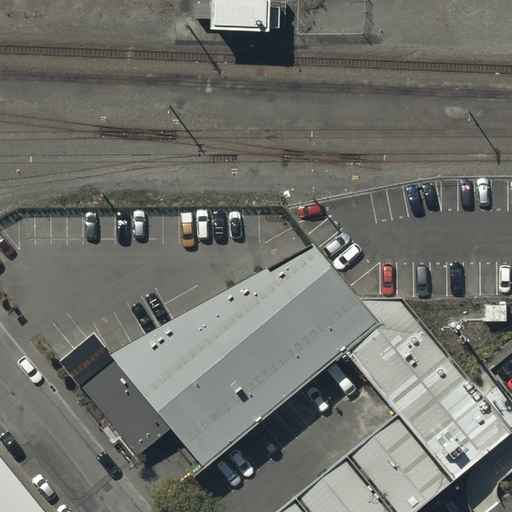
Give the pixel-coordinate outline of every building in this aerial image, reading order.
[(275,8),(216,6),(215,42),(273,45),(275,8)] [(413,511),(511,432),(511,428),(511,427),(486,396),(403,298),(359,299),(313,243),(308,246),(110,355),(114,359),(170,429),(204,468),(346,354),(397,416),(278,511),(413,511)] [(506,305),(486,305),(485,321),(506,321),(506,305)] [(94,334),(60,361),(80,386),(114,359),(110,355),(94,334)] [(511,350),(490,368),(511,394),(511,350)] [(114,359),(80,386),(137,456),(170,429),(114,359)] [(511,403),(498,386),(486,396),(511,427),(511,426),(511,403)] [(44,511),(0,459),(0,511),(44,511)]
